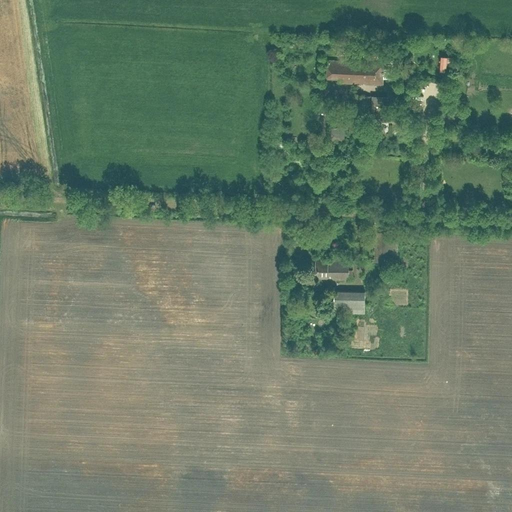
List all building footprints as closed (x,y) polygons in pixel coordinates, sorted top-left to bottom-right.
[(396,45),(395,58),(410,59),(410,46),(396,45)] [(427,54),(420,54),(420,55),(414,55),(414,59),(420,59),(420,64),(425,64),(425,60),(427,60),(427,54)] [(339,78),(339,82),(382,84),(384,60),(340,58),(340,60),(328,60),(327,78),(339,78)] [(351,94),(349,135),(368,136),(370,95),(351,94)] [(390,122),(390,116),(392,96),(391,96),(372,95),(370,121),(390,122)] [(392,117),(406,117),(406,105),(392,105),(392,117)] [(331,139),(345,140),(346,120),(338,120),(338,126),(332,126),(331,139)] [(373,231),(373,261),(397,261),(397,231),(373,231)] [(330,279),(349,279),(352,279),(352,269),(349,269),(349,259),(328,258),(328,261),(315,260),(315,278),(330,278),(330,279)] [(334,312),(364,313),(365,291),(334,290),(334,312)]
